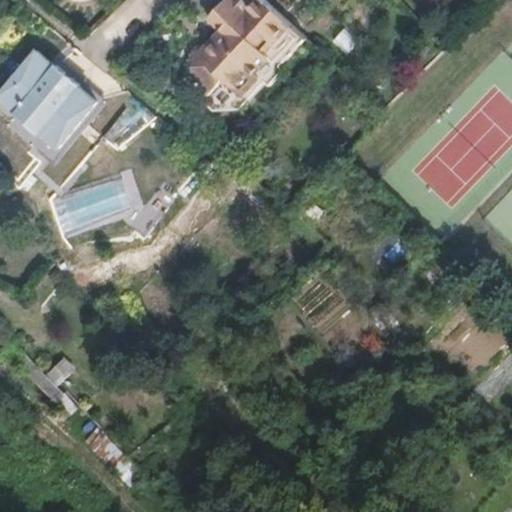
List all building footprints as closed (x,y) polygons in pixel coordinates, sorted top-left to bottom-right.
[(207,75),(204,79),(223,97),(236,84),(253,100),(272,81),(267,75),(280,61),(285,66),(309,39),(270,3),(267,0),(237,0),(227,0),(212,16),(224,28),(199,54),(207,75)] [(348,52),(359,43),(345,28),(335,38),(348,52)] [(253,100),(236,84),(223,97),(217,104),(228,115),(251,114),(277,86),(281,89),(294,75),(291,71),(315,44),(309,39),(285,66),(280,61),(267,75),(272,81),(253,100)] [(58,65),(39,50),(1,96),(20,112),(19,113),(43,133),(44,132),(63,147),(101,100),(82,85),(83,84),(59,64),(58,65)] [(48,372),(60,384),(79,367),(67,355),(48,372)] [(29,356),(20,366),(61,409),(70,400),(29,356)] [(133,482),(145,466),(100,435),(89,450),(133,482)]
